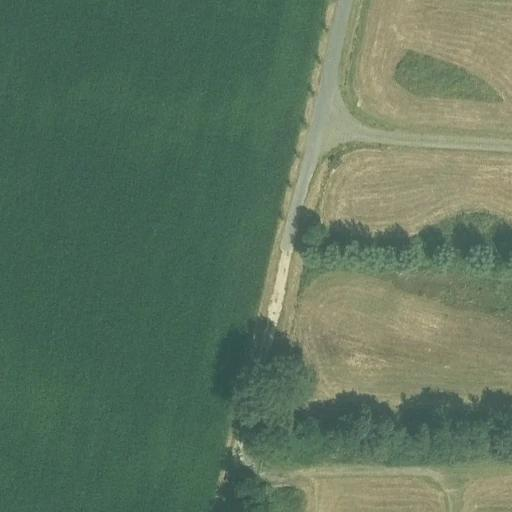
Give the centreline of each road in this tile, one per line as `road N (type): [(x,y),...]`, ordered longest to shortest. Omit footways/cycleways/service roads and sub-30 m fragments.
road 1 (track): [(225,511),(315,125)]
road 2 (track): [(455,470),(235,469)]
road 3 (track): [(315,125),(345,0)]
